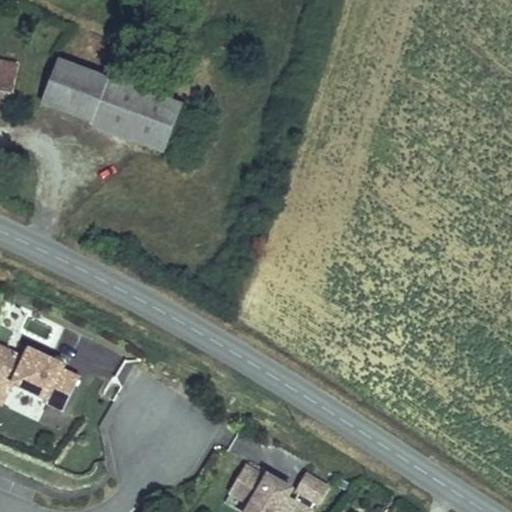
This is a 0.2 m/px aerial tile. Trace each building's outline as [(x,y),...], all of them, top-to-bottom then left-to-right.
[(140,88),(49,51),(32,92),(78,111),(83,117),(123,132),(140,88)] [(0,81),(6,83),(14,57),(0,53),(0,81)] [(140,88),(123,132),(151,143),(169,100),(140,88)] [(21,350),(0,340),(0,378),(10,383),(12,379),(48,394),(45,400),(66,409),(83,373),(67,366),(72,356),(27,339),(21,350)] [(312,511),(320,499),(324,501),(333,486),(310,473),(301,487),(305,489),(299,500),(290,495),(269,482),(272,477),(250,464),(235,489),(256,502),(253,509),(258,511),(312,511)] [(272,477),(269,482),(290,495),(295,487),(274,474),(272,477)]
